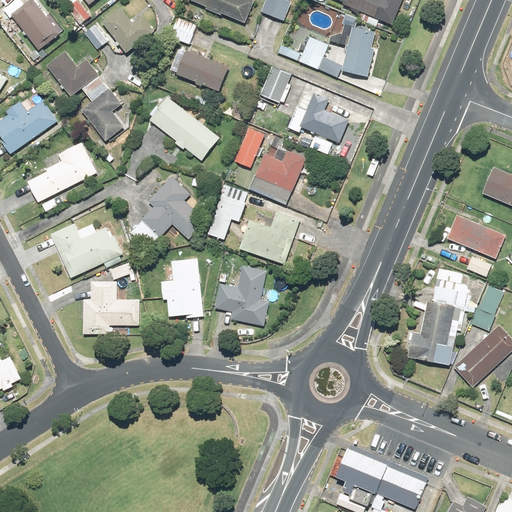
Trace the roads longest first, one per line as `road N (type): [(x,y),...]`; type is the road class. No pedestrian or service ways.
road 1 (tertiary): [(448,89),(376,275)]
road 2 (unknown): [(1,245),(128,178),(159,136)]
road 3 (residential): [(0,242),(77,397)]
road 4 (residential): [(226,372),(158,368),(77,397)]
road 5 (residential): [(355,371),(456,436)]
